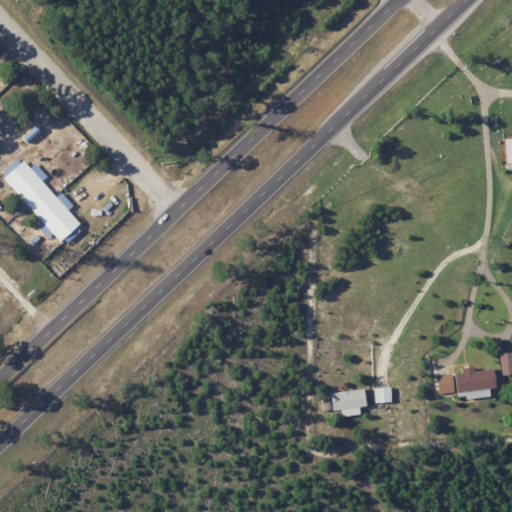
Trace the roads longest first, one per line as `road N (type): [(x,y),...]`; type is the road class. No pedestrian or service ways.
road 1 (trunk): [(0,442),(466,0)]
road 2 (trunk): [(395,0),(0,376)]
road 3 (residential): [(0,22),(177,209)]
